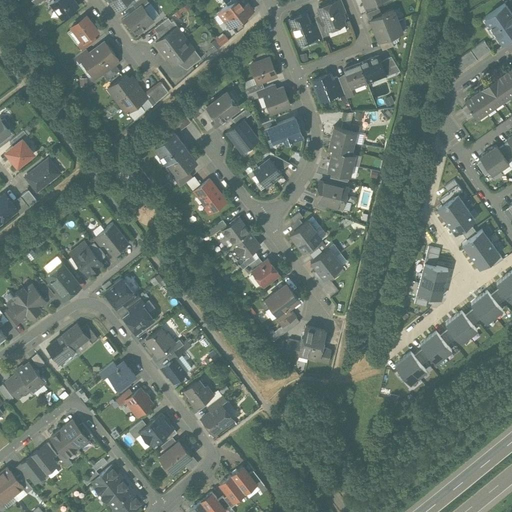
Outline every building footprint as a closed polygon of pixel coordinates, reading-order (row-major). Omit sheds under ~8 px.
[(50,4),(62,19),(78,7),(72,0),(56,0),(54,1),(50,4)] [(112,0),(109,2),(115,10),(124,3),(128,0),(112,0)] [(146,0),(138,0),(133,4),(137,9),(141,5),(143,8),(149,4),(146,0)] [(231,28),(240,21),(253,11),(244,0),(234,0),(228,5),(219,12),(231,28)] [(340,0),(339,0),(335,2),(340,14),(345,11),(341,1),(340,0)] [(340,14),(335,2),(318,8),(322,18),(327,30),(344,23),(340,14)] [(364,6),(367,13),(377,9),(374,2),(365,6),(364,6)] [(141,5),(137,9),(124,18),(134,32),(135,31),(137,34),(147,27),(146,26),(153,21),(143,8),(141,5)] [(497,38),(502,44),(511,36),(511,15),(505,5),(484,19),(489,26),(486,28),(495,40),(497,38)] [(370,20),(381,16),(378,9),(377,9),(367,13),(366,13),(369,20),(370,20)] [(370,20),(374,31),(398,21),(394,11),(381,16),(370,20)] [(314,38),(315,38),(310,25),(305,13),(290,20),(293,28),(292,31),(293,34),(296,35),(299,44),(314,38)] [(83,42),(83,43),(93,36),(97,32),(85,17),(72,27),(83,42)] [(155,43),(164,54),(185,37),(173,21),(171,22),(168,18),(163,22),(166,26),(157,33),(161,38),(155,43)] [(327,30),(322,18),(316,21),(316,22),(322,37),(329,34),(327,30)] [(231,28),(235,34),(244,27),(240,21),(231,28)] [(374,31),(379,41),(390,37),(402,32),(398,21),(374,31)] [(315,40),(322,37),(316,22),(310,25),(315,38),(314,38),(315,40)] [(217,49),(228,38),(222,31),(210,42),(217,49)] [(77,46),(82,52),(85,50),(97,41),(93,36),(83,43),(83,42),(77,46)] [(185,37),(164,54),(172,65),(179,60),(194,49),(194,48),(185,37)] [(390,37),(379,41),(382,50),(393,46),(390,37)] [(453,64),(449,80),(490,51),(484,42),(453,64)] [(95,75),(104,68),(116,59),(114,56),(115,55),(107,45),(106,46),(104,43),(89,54),(82,59),(83,60),(94,74),(95,75)] [(194,49),(179,60),(186,69),(201,58),(194,49)] [(82,59),(89,54),(85,50),(82,52),(75,57),(79,63),(83,60),(82,59)] [(378,56),(359,63),(367,82),(385,75),(380,62),(378,56)] [(380,62),(385,75),(385,77),(400,71),(391,56),(380,62)] [(250,65),(257,83),(261,82),(276,76),(269,58),(250,65)] [(343,69),(346,77),(351,88),(367,82),(359,63),(343,69)] [(107,81),(120,72),(116,67),(108,72),(103,76),(107,81)] [(511,67),(465,101),(468,105),(475,115),(477,119),(511,94),(511,67)] [(103,76),(108,72),(104,68),(95,75),(94,74),(90,77),(94,83),(103,76)] [(312,80),(320,100),(337,94),(338,93),(332,79),(330,74),(312,80)] [(116,100),(137,85),(137,84),(131,77),(128,80),(125,76),(108,89),(116,100)] [(332,79),(338,93),(337,94),(338,96),(344,94),(339,80),(338,77),(332,79)] [(339,80),(344,94),(345,96),(353,93),(351,88),(346,77),(339,80)] [(247,95),(263,88),(261,82),(257,83),(244,88),(247,95)] [(161,83),(147,94),(154,104),(168,92),(161,83)] [(139,94),(142,92),(137,85),(116,100),(126,113),(143,100),(139,94)] [(263,95),(275,90),(273,85),(256,91),(259,97),(263,95)] [(275,90),(263,95),(270,114),(290,106),(283,87),(275,90)] [(226,91),(207,105),(215,116),(212,118),(216,123),(238,107),(226,91)] [(197,102),(203,111),(208,108),(201,99),(197,102)] [(193,106),(199,115),(203,111),(197,102),(193,106)] [(468,105),(461,110),(468,120),(475,115),(468,105)] [(199,115),(193,106),(188,109),(195,118),(199,115)] [(246,108),(232,119),(236,125),(243,119),(243,120),(250,114),(246,108)] [(171,124),(177,132),(191,122),(184,113),(171,124)] [(268,128),(276,146),(302,136),(294,117),(277,124),(268,127),(268,128)] [(0,118),(0,140),(11,132),(7,128),(9,126),(4,119),(2,121),(0,118)] [(268,127),(277,124),(274,118),(259,125),(261,131),(268,128),(268,127)] [(243,119),(236,125),(227,132),(241,151),(247,146),(249,148),(255,144),(254,141),(257,139),(243,120),(243,119)] [(333,126),(331,137),(354,143),(356,132),(333,126)] [(13,146),(22,139),(27,135),(23,130),(9,141),(13,146)] [(167,163),(168,163),(186,149),(174,133),(154,147),(167,163)] [(332,149),(351,153),(354,143),(331,137),(328,148),(332,149)] [(13,146),(6,152),(17,166),(33,153),(22,139),(13,146)] [(511,146),(508,142),(503,145),(511,157),(511,156),(511,146)] [(496,145),(488,151),(500,169),(509,163),(507,160),(498,149),(496,145)] [(503,145),(498,149),(507,160),(511,157),(503,145)] [(178,175),(186,169),(196,162),(186,149),(168,163),(177,175),(178,175)] [(329,159),(352,165),(355,154),(351,153),(332,149),(329,159)] [(479,157),(481,161),(490,172),(492,175),(500,169),(488,151),(479,157)] [(269,158),(279,171),(290,163),(274,154),(269,158)] [(256,184),(261,190),(281,174),(279,171),(269,158),(253,170),(261,180),(256,184)] [(37,191),(48,182),(50,182),(53,179),(53,178),(59,173),(48,159),(25,177),(37,191)] [(327,170),(332,172),(348,176),(350,176),(352,165),(329,159),(327,170)] [(481,161),(476,164),(485,176),(490,172),(481,161)] [(179,186),(192,177),(186,169),(178,175),(177,175),(173,178),(179,186)] [(445,174),(446,178),(456,172),(454,169),(445,174)] [(332,172),(331,177),(347,181),(348,176),(332,172)] [(209,179),(194,191),(206,207),(205,209),(209,214),(215,210),(213,208),(225,199),(209,179)] [(444,187),(448,192),(457,185),(454,180),(444,187)] [(343,201),(345,201),(347,200),(348,196),(347,194),(345,193),(346,187),(319,181),(315,200),(326,203),(332,205),(334,207),(341,209),(343,201)] [(439,201),(442,205),(458,195),(462,192),(457,185),(448,192),(449,194),(439,201)] [(28,190),(20,196),(29,207),(37,201),(28,190)] [(0,222),(16,210),(17,209),(12,203),(4,194),(0,197),(0,222)] [(437,209),(443,217),(463,203),(458,195),(442,205),(437,209)] [(12,203),(17,209),(16,210),(20,214),(29,207),(20,196),(12,203)] [(325,211),(326,203),(315,200),(313,206),(325,211)] [(469,211),(463,203),(443,217),(449,225),(469,211)] [(290,218),(294,223),(302,216),(299,211),(290,218)] [(475,220),(469,211),(449,225),(455,234),(460,230),(470,224),(475,220)] [(290,225),(294,230),(306,221),(302,216),(294,223),(290,225)] [(233,244),(249,232),(239,218),(235,221),(234,221),(231,223),(231,224),(222,231),(226,236),(228,236),(233,244)] [(222,219),(208,230),(212,236),(226,225),(222,219)] [(289,234),(296,243),(315,229),(308,220),(306,221),(294,230),(289,234)] [(113,222),(105,229),(122,251),(126,247),(125,245),(128,242),(113,222)] [(460,230),(464,235),(473,229),(470,224),(460,230)] [(97,235),(96,235),(103,244),(112,255),(116,252),(118,254),(122,251),(105,229),(97,235)] [(303,252),(306,250),(315,243),(321,238),(315,229),(296,243),(303,252)] [(477,233),(473,229),(464,235),(467,240),(477,233)] [(462,244),(468,252),(488,238),(482,230),(477,233),(467,240),(462,244)] [(241,254),(244,258),(260,246),(249,232),(233,244),(236,247),(234,248),(240,255),(241,254)] [(92,239),(94,242),(98,248),(103,244),(96,235),(97,235),(92,239)] [(494,247),(488,238),(468,252),(473,260),(494,247)] [(94,242),(88,246),(100,260),(105,256),(98,248),(94,242)] [(306,250),(310,254),(318,248),(315,243),(306,250)] [(88,246),(73,258),(86,274),(101,262),(100,260),(88,246)] [(310,262),(317,271),(336,256),(329,247),(322,252),(313,259),(310,262)] [(429,247),(427,253),(439,255),(440,250),(429,247)] [(499,255),(494,247),(473,260),(479,269),(490,262),(499,255)] [(310,254),(313,259),(322,252),(318,248),(310,254)] [(427,253),(426,259),(437,261),(439,255),(427,253)] [(242,269),(244,268),(255,260),(252,255),(239,265),(242,269)] [(503,260),(499,255),(490,262),(493,267),(503,260)] [(317,271),(324,280),(342,265),(336,256),(317,271)] [(252,271),(263,263),(258,257),(255,260),(244,268),(249,274),(252,271)] [(67,259),(62,263),(70,273),(75,269),(67,259)] [(252,271),(263,286),(278,274),(267,259),(263,263),(252,271)] [(426,259),(425,264),(436,267),(437,261),(426,259)] [(49,274),(48,278),(62,295),(66,292),(70,293),(74,289),(74,286),(78,283),(70,273),(62,263),(49,274)] [(425,264),(422,274),(446,280),(448,270),(436,267),(425,264)] [(341,267),(327,277),(331,282),(344,271),(341,267)] [(443,290),(446,280),(422,274),(420,284),(443,290)] [(122,278),(104,291),(116,307),(122,302),(134,293),(122,278)] [(511,303),(511,302),(511,286),(505,278),(496,284),(511,303)] [(43,280),(37,285),(49,299),(54,295),(43,280)] [(23,287),(18,291),(35,313),(40,308),(39,307),(46,301),(32,283),(25,289),(23,287)] [(277,315),(278,315),(288,308),(298,300),(286,284),(266,299),(277,315)] [(441,300),(443,290),(420,284),(417,295),(428,297),(441,300)] [(14,297),(7,303),(22,321),(29,315),(30,317),(35,313),(18,291),(13,296),(14,297)] [(134,293),(122,302),(126,307),(140,296),(136,291),(134,293)] [(487,292),(479,298),(494,318),(503,311),(487,292)] [(417,295),(415,300),(427,303),(428,297),(417,295)] [(140,296),(126,307),(129,312),(141,303),(142,304),(144,302),(140,296)] [(486,324),(494,318),(479,298),(470,305),(486,324)] [(415,300),(414,306),(425,309),(427,303),(415,300)] [(141,303),(129,312),(124,316),(136,332),(153,319),(142,304),(141,303)] [(277,315),(275,316),(283,327),(295,317),(288,308),(278,315),(277,315)] [(8,309),(3,313),(14,327),(19,323),(8,309)] [(462,313),(454,319),(469,338),(477,332),(462,313)] [(461,345),(469,338),(454,319),(446,325),(461,345)] [(63,335),(73,349),(87,337),(88,337),(81,329),(77,324),(63,335)] [(81,329),(88,337),(87,337),(92,343),(98,338),(87,324),(81,329)] [(299,354),(308,357),(315,329),(305,327),(303,337),(301,336),(300,343),(300,344),(301,344),(299,354)] [(160,328),(145,340),(157,356),(167,349),(175,343),(174,342),(167,333),(165,335),(160,328)] [(315,329),(308,357),(318,359),(321,349),(322,349),(324,342),(322,342),(325,332),(315,329)] [(437,333),(428,340),(444,359),(452,352),(437,333)] [(53,356),(59,363),(75,350),(73,349),(63,335),(47,348),(53,356)] [(175,343),(167,349),(170,353),(181,346),(183,344),(179,339),(174,342),(175,343)] [(299,354),(301,344),(300,344),(300,343),(288,340),(285,354),(299,357),(299,354)] [(435,366),(444,359),(428,340),(420,347),(435,366)] [(181,346),(170,353),(168,355),(172,360),(175,358),(184,351),(181,346)] [(321,349),(318,359),(317,362),(328,365),(331,351),(322,349),(321,349)] [(38,365),(41,366),(44,363),(36,353),(31,357),(38,365)] [(411,354),(403,360),(418,379),(427,373),(411,354)] [(59,363),(53,356),(49,359),(57,370),(62,367),(59,363)] [(186,372),(175,358),(172,360),(162,367),(173,382),(186,372)] [(410,386),(418,379),(403,360),(395,367),(410,386)] [(113,361),(99,372),(104,379),(108,375),(108,374),(117,366),(113,361)] [(117,366),(108,374),(108,375),(120,389),(135,376),(123,361),(117,366)] [(16,370),(18,372),(31,389),(33,391),(44,382),(38,375),(39,370),(34,369),(28,362),(20,369),(19,367),(16,370)] [(18,372),(6,381),(18,396),(22,393),(25,394),(31,389),(18,372)] [(207,387),(203,387),(198,380),(185,390),(190,397),(189,401),(190,401),(195,407),(203,401),(212,395),(212,394),(207,387)] [(2,384),(0,386),(0,390),(8,401),(13,398),(2,384)] [(125,400),(126,400),(138,415),(152,403),(140,388),(133,394),(125,400)] [(116,400),(120,405),(126,400),(125,400),(133,394),(129,389),(116,400)] [(217,390),(212,394),(212,395),(203,401),(207,406),(221,395),(217,390)] [(221,395),(207,406),(210,411),(220,404),(221,405),(226,401),(221,395)] [(220,404),(210,411),(201,418),(213,434),(233,420),(221,405),(220,404)] [(146,425),(139,431),(141,433),(151,446),(164,435),(173,428),(161,413),(155,418),(155,417),(148,423),(149,423),(146,425)] [(61,428),(77,447),(88,438),(78,426),(72,419),(61,428)] [(128,430),(135,438),(141,433),(139,431),(146,425),(142,419),(128,430)] [(78,426),(88,438),(92,435),(82,422),(78,426)] [(62,451),(66,456),(66,455),(77,447),(61,428),(50,436),(62,451)] [(177,433),(173,428),(164,435),(168,440),(172,436),(177,433)] [(177,442),(172,436),(168,440),(161,445),(165,451),(177,442)] [(178,441),(177,442),(165,451),(159,456),(172,472),(191,457),(178,441)] [(47,443),(43,446),(51,457),(56,453),(47,443)] [(42,446),(31,455),(46,472),(56,463),(51,457),(43,446),(42,446)] [(72,463),(66,455),(66,456),(62,451),(57,455),(67,467),(72,463)] [(21,464),(30,475),(35,481),(46,472),(31,455),(21,463),(21,464)] [(96,471),(106,462),(103,457),(92,466),(96,471)] [(21,473),(25,478),(30,475),(21,464),(16,467),(21,473)] [(101,494),(122,478),(112,465),(99,475),(92,481),(96,486),(94,487),(101,494)] [(231,475),(243,491),(254,482),(248,474),(242,466),(231,475)] [(0,472),(0,479),(12,495),(22,487),(23,487),(16,478),(14,476),(15,476),(11,470),(9,471),(7,468),(0,472)] [(99,475),(96,471),(83,481),(87,485),(92,481),(99,475)] [(248,474),(254,482),(259,489),(264,485),(253,471),(248,474)] [(16,478),(23,487),(22,487),(26,492),(32,488),(25,478),(21,473),(16,478)] [(220,483),(228,494),(232,499),(243,491),(231,475),(220,483)] [(114,511),(130,511),(142,503),(122,478),(101,494),(108,503),(109,502),(115,510),(114,511)] [(0,500),(2,503),(3,503),(12,495),(0,479),(0,500)] [(200,501),(208,511),(218,511),(224,508),(218,500),(211,492),(200,501)] [(228,494),(224,498),(231,507),(236,504),(232,499),(228,494)] [(223,497),(218,500),(224,508),(226,511),(232,511),(234,511),(231,507),(224,498),(223,497)] [(191,511),(208,511),(200,501),(189,509),(191,511)]
